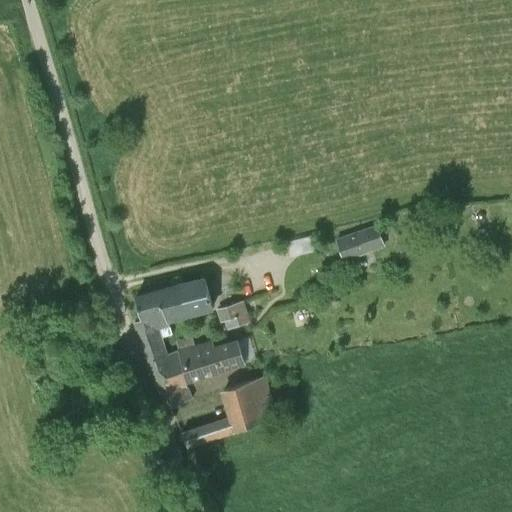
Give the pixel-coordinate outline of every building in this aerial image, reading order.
[(376,226),(337,239),(344,259),(383,245),(376,226)] [(299,238),(303,253),(317,250),(313,235),(299,238)] [(178,284),(188,316),(212,309),(203,276),(178,284)] [(185,383),(189,381),(179,350),(168,354),(162,338),(173,334),(168,322),(188,316),(178,284),(135,297),(142,319),(136,321),(149,365),(150,367),(169,407),(192,399),(185,383)] [(243,301),(217,309),(220,321),(225,319),(227,328),(249,321),(243,301)] [(177,341),(179,350),(193,345),(191,336),(177,341)] [(179,350),(189,381),(243,363),(236,341),(213,347),(211,340),(197,344),(193,345),(179,350)] [(229,416),(234,432),(277,417),(265,377),(222,392),(229,416)] [(207,441),(234,432),(229,416),(200,427),(181,433),(188,447),(207,441)]
